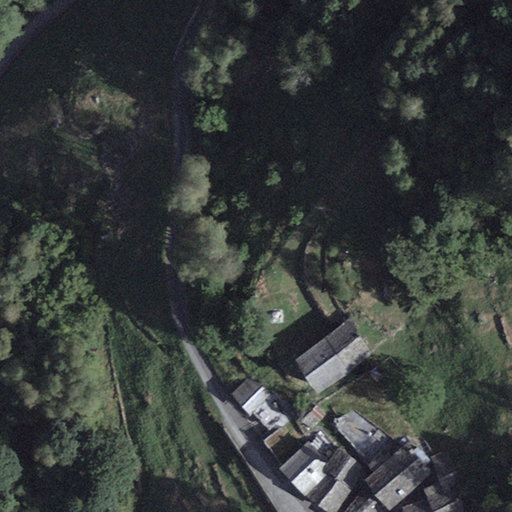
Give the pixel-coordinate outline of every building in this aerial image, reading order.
[(296,359),(318,395),(348,375),(369,357),(349,321),(325,338),(296,359)] [(254,378),(233,396),(248,414),(270,397),(254,378)] [(308,442),(280,470),(305,497),(326,475),(322,470),(327,463),(308,442)] [(388,511),(430,475),(406,445),(364,483),(388,511)] [(326,475),(305,497),(329,511),(338,511),(365,470),(338,449),(327,463),(322,470),(326,475)] [(433,511),(464,511),(459,476),(446,451),(431,458),(440,483),(424,489),(433,511)] [(364,483),(344,511),(387,511),(388,511),(364,483)] [(403,511),(431,511),(426,500),(402,508),(403,511)]
